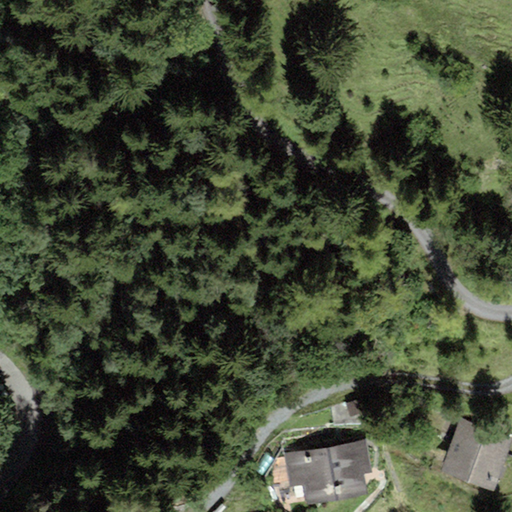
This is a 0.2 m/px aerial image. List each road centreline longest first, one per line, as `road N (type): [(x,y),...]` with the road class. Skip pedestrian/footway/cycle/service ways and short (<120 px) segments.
road 1 (track): [(511,313),(474,306),(459,294),(400,209),(280,145),(253,122),(237,96),(211,0)]
road 2 (track): [(511,386),(494,391),(371,378),(334,387),(257,440),(205,511)]
road 3 (track): [(0,490),(28,427),(19,391),(0,365)]
